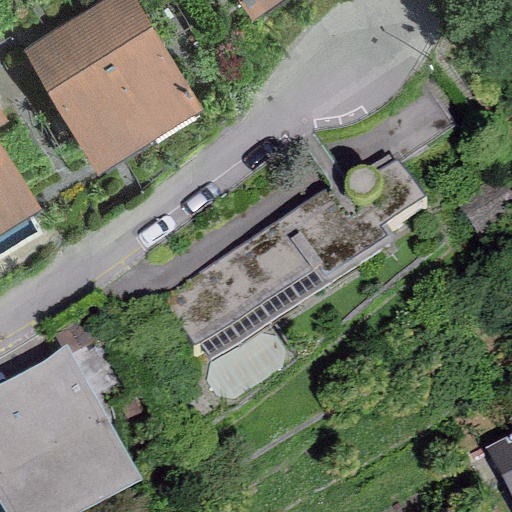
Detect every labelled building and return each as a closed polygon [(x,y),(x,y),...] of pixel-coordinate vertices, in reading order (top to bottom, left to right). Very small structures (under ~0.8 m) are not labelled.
[(141,0),(94,0),(24,45),(98,158),(201,92),(141,0)] [(0,99),(0,220),(41,195),(0,129),(0,112),(6,109),(0,99)] [(324,194),(158,300),(193,355),(199,351),(208,365),(393,246),(386,235),(424,210),(389,157),(326,197),(324,194)] [(511,215),(494,184),(455,206),(475,241),(511,220),(511,215)] [(66,359),(0,393),(0,511),(112,511),(139,498),(66,359)] [(511,507),(511,422),(510,423),(511,426),(511,436),(483,451),(511,507)] [(425,511),(417,495),(384,511),(425,511)]
